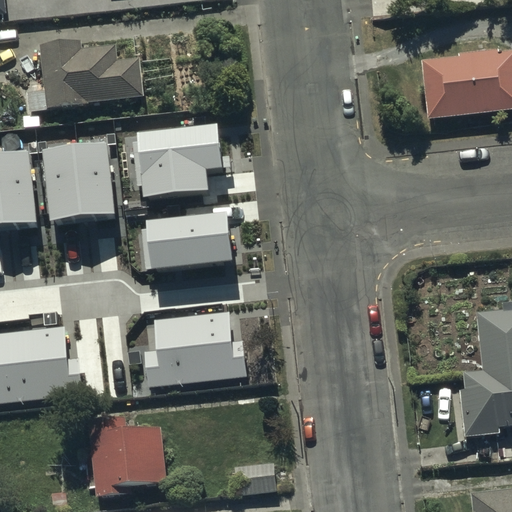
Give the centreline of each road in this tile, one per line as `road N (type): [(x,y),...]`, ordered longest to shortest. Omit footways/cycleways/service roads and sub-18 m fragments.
road 1 (residential): [(361,511),(327,215)]
road 2 (residential): [(327,215),(303,0)]
road 3 (residential): [(327,215),(511,194)]
